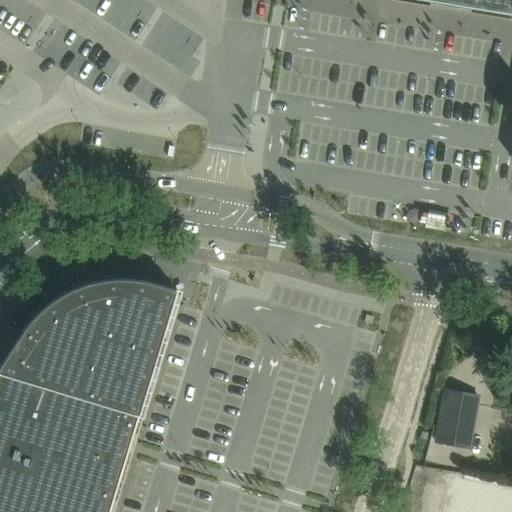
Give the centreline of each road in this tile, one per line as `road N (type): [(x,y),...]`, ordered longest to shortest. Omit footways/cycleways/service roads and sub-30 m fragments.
road 1 (unclassified): [(367,511),(439,254)]
road 2 (tertiary): [(0,277),(33,234),(94,211),(221,230)]
road 3 (tertiary): [(224,191),(63,167),(36,172),(0,203)]
road 4 (unclassified): [(206,103),(162,121),(61,105),(13,138),(0,160)]
road 5 (tertiary): [(377,245),(282,201),(224,191)]
road 6 (tertiary): [(221,230),(311,248),(377,245)]
